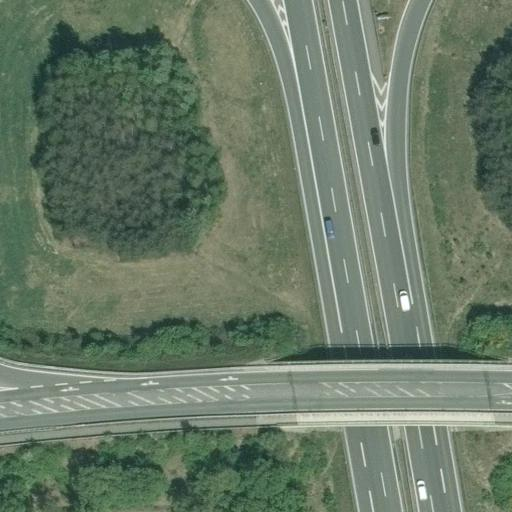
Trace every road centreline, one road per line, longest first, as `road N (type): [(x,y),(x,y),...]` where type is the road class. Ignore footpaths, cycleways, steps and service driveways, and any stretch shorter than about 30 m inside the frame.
road 1 (tertiary): [(119,406),(511,396)]
road 2 (motorway): [(409,363),(419,315),(395,146),(400,81),(426,0)]
road 3 (motorway): [(409,363),(343,0)]
road 4 (motorway): [(257,0),(287,65),(330,301),(356,340)]
road 5 (motorway): [(297,0),(356,340)]
road 6 (motorway): [(356,340),(386,511)]
road 7 (motorway): [(433,511),(409,363)]
road 8 (motorway): [(119,406),(0,382)]
